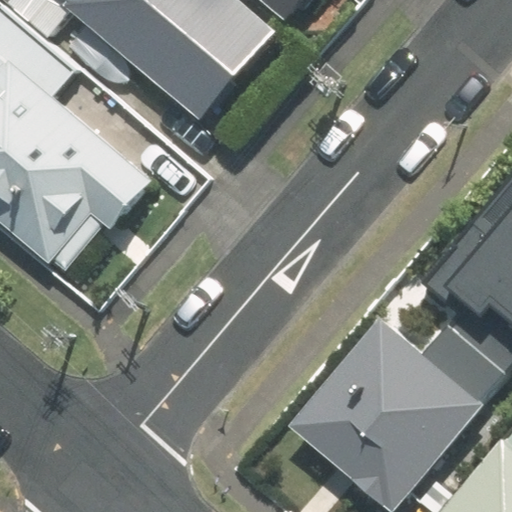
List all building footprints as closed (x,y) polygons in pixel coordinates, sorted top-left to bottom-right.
[(60,0),(206,124),(280,38),(235,0),(60,0)] [(268,0),(301,26),(321,0),(268,0)] [(0,82),(0,222),(63,275),(106,224),(119,236),(161,186),(15,65),(0,82)] [(303,431),(398,511),(511,377),(511,180),(426,281),(454,305),(415,351),(390,330),(303,431)] [(511,511),(511,440),(510,439),(448,511),(511,511)]
